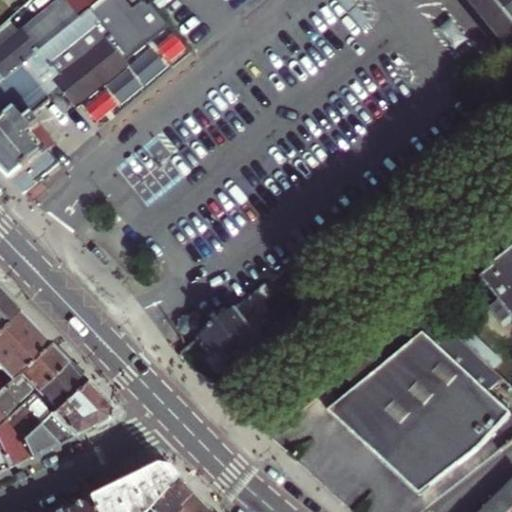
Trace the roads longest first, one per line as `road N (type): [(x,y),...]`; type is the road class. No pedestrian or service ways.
road 1 (primary): [(0,233),(176,417)]
road 2 (residential): [(0,504),(176,417)]
road 3 (primary): [(176,417),(275,511)]
